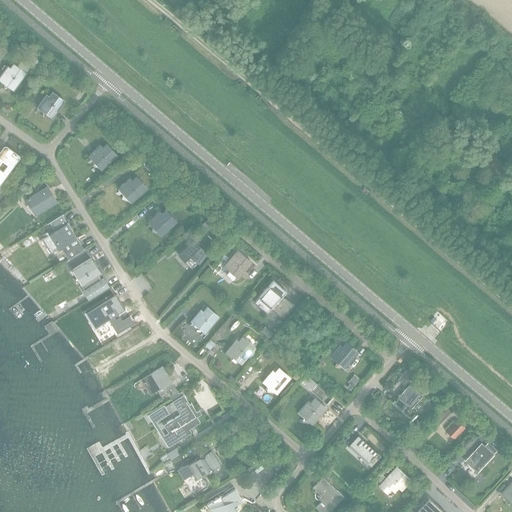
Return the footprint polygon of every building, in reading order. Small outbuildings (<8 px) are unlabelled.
[(173,41),(179,33),(175,29),(176,27),(173,24),(171,26),(170,25),(172,23),(163,16),(160,19),(165,23),(159,29),(173,41)] [(9,68),(6,67),(0,75),(0,80),(12,89),(28,68),(20,61),(16,66),(12,64),(9,68)] [(45,66),(40,73),(48,78),(53,71),(45,66)] [(261,114),(267,106),(259,100),(261,98),(257,94),(255,96),(254,95),(256,93),(247,87),(245,90),(250,94),(245,101),(261,114)] [(48,96),(45,94),(37,107),(51,118),(64,101),(51,92),(48,96)] [(106,144),(101,147),(99,145),(88,155),(100,169),(115,155),(106,144)] [(4,146),(3,147),(0,150),(0,184),(19,158),(19,157),(19,155),(18,154),(7,146),(5,145),(4,146)] [(135,176),(131,180),(129,178),(118,188),(130,202),(145,188),(135,176)] [(56,202),(46,187),(26,199),(36,215),(56,202)] [(366,195),(369,191),(364,187),(361,190),(366,195)] [(161,213),(159,211),(147,221),(160,235),(175,221),(165,209),(161,213)] [(77,238),(67,223),(62,214),(45,224),(46,225),(48,223),(53,231),(38,240),(39,241),(41,239),(44,245),(46,244),(52,253),(53,252),(77,238)] [(84,250),(77,238),(53,252),(57,259),(60,264),(70,259),(84,250)] [(193,240),(178,254),(184,261),(185,260),(191,267),(197,262),(197,263),(206,252),(196,244),(193,240)] [(250,263),(251,262),(239,252),(236,256),(233,254),(224,266),(238,277),(244,270),(248,273),(253,266),(250,263)] [(100,280),(97,275),(99,274),(90,258),(72,270),(81,285),(82,285),(85,290),(82,291),(87,300),(108,287),(102,279),(100,280)] [(273,280),(254,303),(267,313),(271,309),(282,318),(293,305),(285,297),(284,298),(281,296),(286,291),(273,280)] [(115,295),(86,313),(91,321),(96,317),(100,324),(108,319),(117,335),(133,325),(129,318),(121,322),(119,318),(115,320),(112,316),(124,309),(115,295)] [(202,311),(200,309),(191,320),(205,332),(218,317),(206,307),(202,311)] [(264,325),(260,331),(268,337),(273,332),(264,325)] [(252,349),(254,347),(242,337),(238,342),(236,340),(227,351),(240,363),(248,354),(249,355),(250,355),(251,355),(252,355),(252,354),(253,353),(253,352),(253,351),(253,350),(252,349)] [(357,352),(346,342),(339,350),(336,348),(330,356),(344,368),(357,352)] [(171,382),(162,367),(142,379),(151,394),(157,391),(163,401),(177,392),(171,382)] [(274,372),(272,370),(262,381),(276,393),(290,378),(278,368),(274,372)] [(300,368),(295,375),(299,378),(304,371),(300,368)] [(406,370),(397,380),(405,386),(413,376),(406,370)] [(308,376),(303,382),(312,389),(317,384),(308,376)] [(423,388),(431,395),(436,389),(428,382),(423,388)] [(422,395),(409,384),(392,403),(401,411),(407,405),(411,408),(422,395)] [(183,394),(172,402),(177,410),(180,414),(163,425),(168,433),(164,435),(171,446),(191,433),(190,431),(189,429),(200,422),(196,417),(198,416),(196,412),(191,403),(189,404),(183,394)] [(380,409),(388,399),(383,396),(376,405),(380,409)] [(280,405),(287,411),(293,403),(287,397),(280,405)] [(310,403),(307,401),(298,412),(312,424),(325,408),(314,399),(310,403)] [(164,405),(150,413),(156,422),(169,414),(164,405)] [(227,412),(221,416),(225,421),(231,418),(227,412)] [(455,419),(445,430),(454,439),(464,428),(455,419)] [(357,434),(347,445),(348,446),(349,444),(368,462),(376,453),(380,456),(381,456),(357,434)] [(481,443),(467,459),(473,464),(471,466),(477,472),(493,454),(481,443)] [(266,445),(258,453),(262,458),(271,449),(266,445)] [(212,449),(205,453),(204,452),(208,449),(202,452),(200,452),(199,457),(188,464),(187,462),(176,469),(193,495),(207,487),(207,486),(205,487),(199,477),(208,472),(209,467),(214,468),(221,464),(212,449)] [(272,452),(264,460),(268,464),(276,455),(272,452)] [(333,465),(328,460),(324,465),(329,469),(333,465)] [(278,462),(274,467),(278,471),(282,466),(278,462)] [(383,489),(398,486),(401,489),(410,480),(396,467),(386,478),(380,484),(379,485),(383,489)] [(380,473),(375,478),(380,484),(386,478),(380,473)] [(312,488),(314,490),(314,491),(316,492),(324,499),(315,508),(319,511),(329,511),(331,510),(333,511),(333,508),(343,497),(326,481),(326,479),(324,479),(322,477),(312,488)] [(511,482),(503,492),(509,497),(507,499),(511,504),(511,482)] [(233,511),(235,510),(233,506),(242,501),(235,489),(221,497),(220,496),(207,504),(211,511),(233,511)] [(444,511),(427,496),(411,511),(444,511)]
